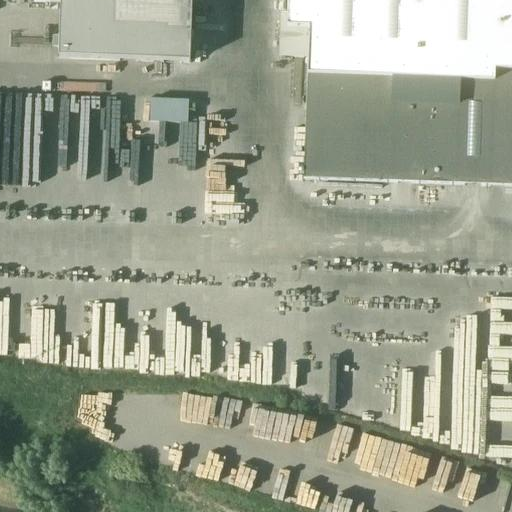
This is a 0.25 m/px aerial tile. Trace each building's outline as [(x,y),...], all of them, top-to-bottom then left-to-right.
[(189,38),(190,0),(31,0),(31,4),(92,7),(91,34),(189,38)] [(301,182),(511,190),(511,0),(286,0),(285,31),(308,32),(301,182)] [(141,122),(140,127),(158,127),(159,111),(172,112),(173,102),(127,100),(126,121),(141,122)] [(145,159),(147,145),(126,143),(124,156),(145,159)] [(335,299),(354,301),(356,290),(336,288),(335,299)] [(102,301),(94,366),(283,391),(282,396),(312,400),(316,367),(300,365),(307,312),(263,306),(261,324),(211,317),(207,347),(197,346),(197,344),(181,342),(184,317),(160,313),(160,309),(102,301)] [(427,385),(428,336),(390,334),(388,384),(427,385)] [(289,441),(289,432),(295,432),(295,418),(274,419),(275,442),(289,441)] [(365,464),(369,434),(303,424),(299,454),(365,464)]
